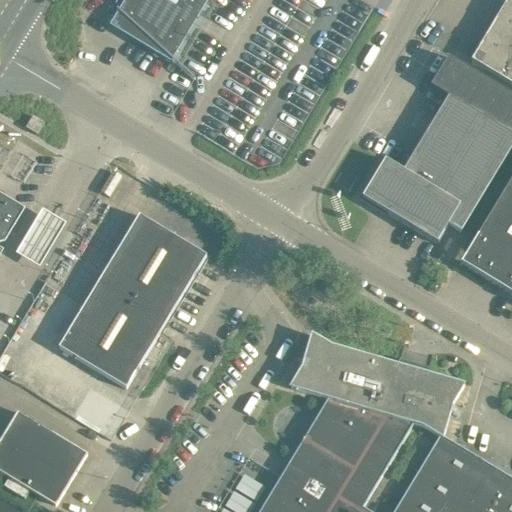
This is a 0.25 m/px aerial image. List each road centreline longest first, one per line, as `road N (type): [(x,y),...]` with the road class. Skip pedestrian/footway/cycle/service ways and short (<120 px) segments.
road 1 (unclassified): [(108,508),(277,218)]
road 2 (unclassified): [(0,53),(277,218)]
road 3 (unclassified): [(277,218),(511,359)]
road 4 (unclassified): [(413,0),(277,218)]
